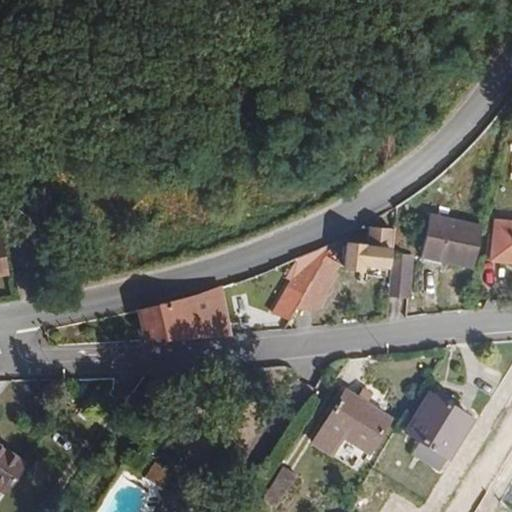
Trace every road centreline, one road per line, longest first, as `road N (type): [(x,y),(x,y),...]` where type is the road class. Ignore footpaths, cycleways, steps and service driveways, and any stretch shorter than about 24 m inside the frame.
road 1 (unclassified): [(13,322),(215,276),(312,236),(399,186),(511,60)]
road 2 (residential): [(39,365),(212,367),(511,333)]
